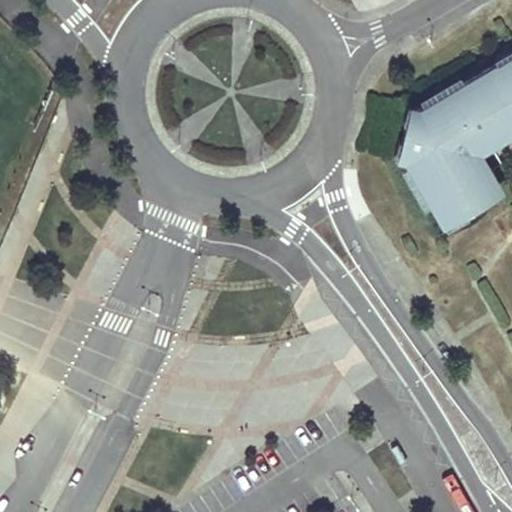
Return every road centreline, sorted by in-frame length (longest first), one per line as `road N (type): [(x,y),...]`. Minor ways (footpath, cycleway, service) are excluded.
road 1 (residential): [(243,193),(327,262),(492,511)]
road 2 (residential): [(511,475),(350,237),(324,136)]
road 3 (residential): [(127,97),(136,132),(169,173),(206,191),(243,193)]
road 4 (residential): [(328,51),(378,35),(440,0)]
